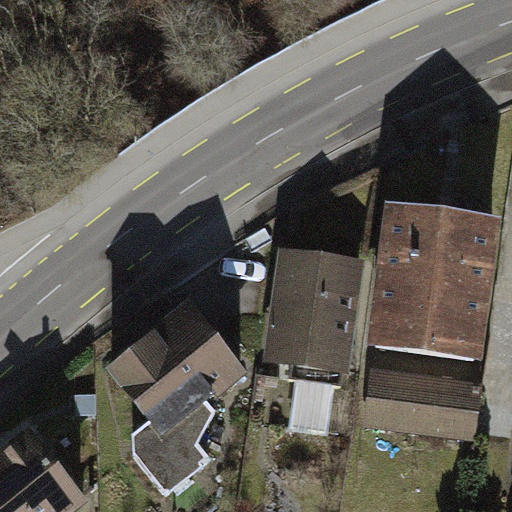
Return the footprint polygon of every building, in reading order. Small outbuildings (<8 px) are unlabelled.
[(496,218),(401,205),(381,349),(476,362),(496,218)] [(360,259),(286,249),(270,360),(293,363),(291,379),(343,387),(360,259)] [(243,370),(191,306),(112,371),(151,419),(135,433),(136,455),(169,496),(214,460),(202,444),(217,413),(207,400),(243,370)] [(488,389),(377,374),(370,423),(481,439),(488,389)] [(64,511),(84,497),(29,429),(0,452),(0,511),(64,511)]
